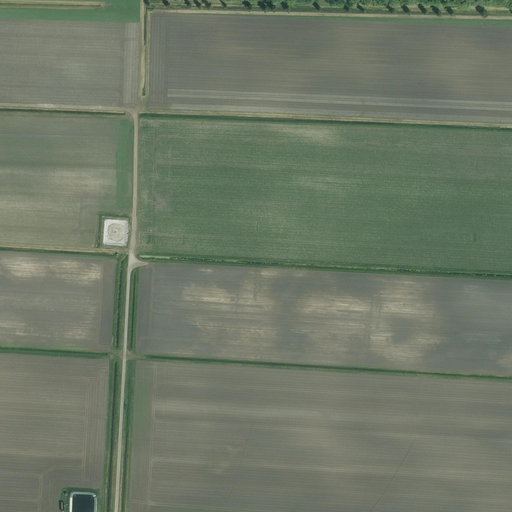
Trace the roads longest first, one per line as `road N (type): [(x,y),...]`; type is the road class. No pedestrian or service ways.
road 1 (track): [(0,105),(134,113),(130,250)]
road 2 (unclassified): [(116,511),(130,250)]
